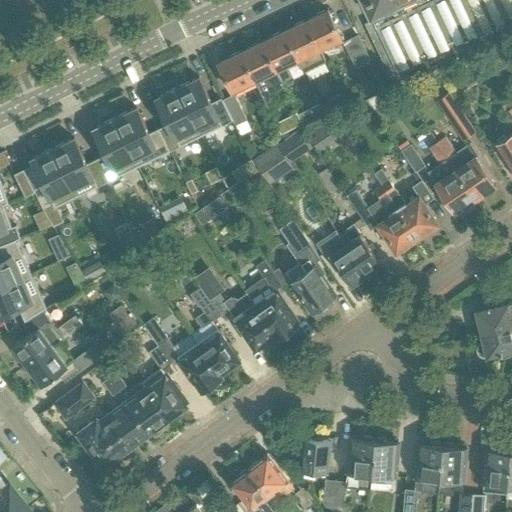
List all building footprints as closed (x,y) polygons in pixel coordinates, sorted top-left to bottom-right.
[(454,58),(458,56),(431,0),(363,0),(373,20),(378,31),(383,42),(387,51),(392,60),(397,71),(402,82),(454,58)] [(431,0),(458,56),(511,32),(511,27),(498,0),(431,0)] [(511,0),(498,0),(511,27),(511,0)] [(306,20),(320,48),(341,38),(327,9),(306,20)] [(304,71),(326,61),(320,49),(320,48),(306,20),(285,30),(298,59),(297,59),(304,71)] [(370,34),(378,31),(373,20),(365,23),(370,34)] [(286,65),(297,59),(298,59),(285,30),(263,41),(277,69),(282,81),(291,76),(286,65)] [(378,31),(370,34),(375,45),(383,42),(378,31)] [(343,42),(355,67),(370,60),(358,35),(343,42)] [(507,79),(511,76),(511,56),(511,54),(510,55),(500,38),(488,44),(498,61),(497,62),(507,79)] [(263,96),(273,91),(284,86),(282,81),(277,69),(263,41),(241,51),(255,80),(263,96)] [(383,42),(375,45),(380,55),(387,51),(383,42)] [(232,91),(255,80),(241,51),(219,62),(232,91)] [(384,64),(392,60),(387,51),(380,55),(384,64)] [(389,75),(397,71),(392,60),(384,64),(389,75)] [(397,71),(389,75),(394,86),(402,82),(397,71)] [(178,87),(201,133),(229,119),(219,99),(212,103),(199,76),(178,87)] [(169,149),(201,133),(178,87),(157,97),(168,121),(158,126),(169,149)] [(464,138),(476,131),(458,103),(449,90),(437,98),(464,138)] [(273,91),(263,96),(268,107),(277,103),(274,98),(276,97),(273,91)] [(320,104),(324,113),(348,102),(343,92),(320,104)] [(226,106),(239,133),(250,127),(234,94),(223,99),(226,106)] [(501,105),(511,122),(511,101),(511,99),(501,105)] [(302,124),(324,113),(320,104),(298,114),(302,124)] [(115,118),(138,164),(169,149),(158,126),(148,131),(136,107),(115,118)] [(281,134),(302,124),(298,114),(297,112),(275,122),(281,134)] [(106,180),(138,164),(115,118),(93,129),(105,153),(95,157),(106,180)] [(277,146),(289,163),(312,147),(300,129),(277,146)] [(309,139),(315,136),(311,130),(306,133),(309,139)] [(511,166),(511,132),(497,142),(511,166)] [(445,135),(438,139),(442,144),(449,157),(451,159),(452,160),(456,167),(463,177),(476,197),(495,185),(476,155),(478,154),(470,142),(455,152),(445,135)] [(53,148),(76,195),(106,180),(95,157),(86,162),(74,138),(53,148)] [(415,169),(424,163),(409,139),(400,145),(415,169)] [(440,163),(429,170),(456,211),(476,197),(463,177),(456,167),(452,160),(451,159),(449,157),(442,144),(438,139),(428,146),(432,151),(440,163)] [(293,169),(289,163),(277,146),(275,143),(253,159),(271,184),(293,169)] [(45,210),(76,195),(53,148),(33,158),(45,182),(34,188),(35,191),(45,210)] [(319,172),(332,191),(340,185),(327,166),(319,172)] [(25,196),(35,191),(34,188),(24,168),(14,173),(25,196)] [(374,173),(382,184),(398,206),(417,236),(418,236),(426,231),(431,232),(436,228),(437,224),(438,223),(420,195),(406,204),(382,168),(374,173)] [(0,204),(4,203),(8,202),(0,178),(0,204)] [(381,198),(368,207),(375,218),(379,224),(397,250),(398,249),(403,250),(409,246),(410,242),(418,236),(417,236),(398,206),(382,184),(375,189),(381,198)] [(356,209),(367,224),(375,218),(368,207),(365,202),(356,209)] [(0,246),(16,239),(20,237),(16,225),(12,227),(4,203),(0,204),(0,246)] [(193,215),(201,226),(210,220),(202,209),(193,215)] [(295,255),(299,261),(285,270),(305,298),(305,299),(313,310),(334,295),(320,274),(312,262),(320,256),(294,218),(280,228),(289,241),(298,253),(295,255)] [(340,235),(368,275),(377,268),(376,266),(381,262),(353,222),(345,227),(348,230),(340,235)] [(140,225),(132,229),(138,240),(145,236),(140,225)] [(327,258),(331,256),(351,283),(356,279),(358,281),(368,275),(340,235),(336,229),(316,242),(327,258)] [(126,250),(136,244),(131,236),(121,241),(126,250)] [(0,287),(31,273),(16,239),(0,246),(0,287)] [(52,250),(57,261),(69,255),(63,245),(52,250)] [(277,336),(296,322),(274,289),(282,283),(270,265),(265,259),(256,265),(261,272),(264,276),(245,289),(247,292),(246,292),(277,336)] [(80,272),(87,284),(94,280),(88,268),(80,272)] [(207,268),(195,276),(202,287),(221,314),(229,308),(257,350),(277,336),(246,292),(238,298),(230,296),(224,300),(218,292),(222,289),(207,268)] [(31,273),(0,287),(0,315),(19,307),(25,322),(47,309),(31,273)] [(80,273),(71,279),(76,290),(86,284),(80,273)] [(102,293),(110,304),(120,296),(112,285),(102,293)] [(221,375),(241,361),(212,320),(221,314),(202,287),(190,295),(203,314),(195,320),(200,327),(192,333),(198,341),(201,346),(221,375)] [(511,325),(511,301),(509,302),(509,300),(476,308),(476,311),(474,314),(475,320),(479,320),(481,333),(511,325)] [(13,345),(28,365),(53,345),(60,340),(82,324),(75,315),(57,329),(50,319),(39,327),(39,326),(13,345)] [(174,346),(154,317),(144,324),(148,329),(160,346),(171,362),(176,358),(179,356),(202,389),(221,375),(201,346),(198,341),(192,333),(174,346)] [(511,325),(481,333),(484,342),(480,344),(478,348),(479,352),(482,355),(487,356),(487,357),(511,351),(511,325)] [(171,362),(160,346),(148,329),(140,335),(163,367),(171,362)] [(80,371),(109,349),(102,339),(74,359),(72,361),(73,361),(80,371)] [(28,365),(42,384),(73,361),(72,361),(74,359),(60,340),(53,345),(28,365)] [(117,371),(109,377),(110,377),(118,389),(119,390),(127,385),(117,371)] [(147,390),(167,417),(187,402),(167,375),(147,390)] [(110,377),(109,377),(103,381),(113,395),(119,390),(118,389),(110,377)] [(67,417),(96,396),(85,381),(55,402),(67,417)] [(130,402),(129,403),(149,430),(167,417),(147,390),(140,381),(123,393),(130,402)] [(132,443),(149,430),(129,403),(111,416),(131,443),(132,443)] [(108,461),(132,443),(131,443),(111,416),(83,436),(101,460),(108,461)] [(300,469),(325,471),(328,439),(318,438),(316,435),(310,435),(308,437),(303,436),(300,469)] [(370,487),(371,483),(369,483),(374,439),(373,439),(373,437),(364,437),(363,438),(350,437),(347,480),(335,479),(332,507),(333,507),(333,506),(344,506),(347,485),(370,487)] [(369,483),(371,483),(371,481),(395,482),(398,441),(387,440),(387,439),(378,438),(378,440),(374,439),(369,483)] [(417,485),(422,486),(422,491),(439,492),(439,487),(442,444),(440,444),(440,443),(432,442),(431,444),(418,443),(415,479),(417,479),(417,485)] [(454,488),(463,489),(466,446),(454,445),(453,444),(448,444),(447,445),(442,444),(439,487),(439,492),(454,493),(454,488)] [(483,490),(507,492),(510,450),(486,448),(483,490)] [(267,455),(248,469),(268,495),(278,487),(282,492),(290,485),(267,455)] [(268,495),(248,469),(230,483),(252,511),(270,511),(277,507),(268,495)] [(0,511),(26,511),(27,508),(16,494),(15,495),(7,484),(7,483),(0,474),(0,511)] [(332,507),(335,479),(325,478),(323,502),(327,507),(332,507)] [(314,500),(304,486),(295,493),(304,507),(314,500)] [(415,511),(417,489),(405,488),(403,511),(415,511)] [(470,511),(472,493),(460,493),(458,511),(470,511)] [(472,493),(470,511),(484,511),(485,494),(472,493)]
